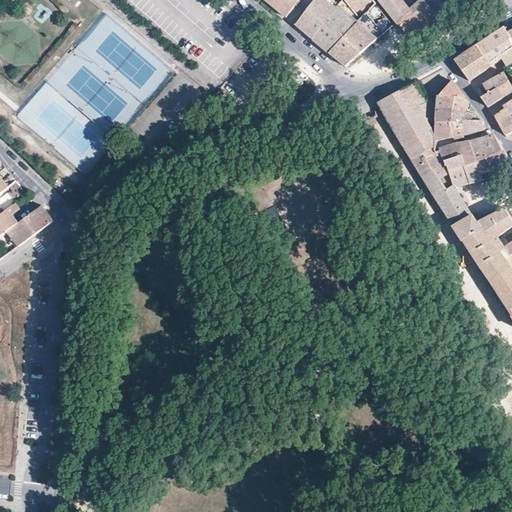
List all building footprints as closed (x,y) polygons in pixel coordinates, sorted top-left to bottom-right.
[(295,6),(287,0),(265,0),(286,17),(295,6)] [(337,8),(325,0),(315,0),(296,25),(313,39),(337,8)] [(351,8),(344,0),(342,0),(340,4),(337,8),(313,39),(329,53),(358,23),(347,13),(351,8)] [(340,4),(334,0),(325,0),(337,8),(340,4)] [(364,6),(359,0),(344,0),(351,8),(355,13),(364,6)] [(373,0),(359,0),(364,6),(367,5),(370,9),(376,3),(373,0)] [(379,0),(401,27),(414,40),(436,13),(424,0),(421,0),(409,10),(401,0),(447,0),(450,2),(452,0),(379,0)] [(347,66),(384,33),(367,13),(361,20),(358,23),(329,53),(346,67),(347,66)] [(495,35),(478,46),(492,67),(503,59),(511,53),(511,40),(508,33),(505,28),(495,35)] [(511,31),(508,33),(511,40),(511,53),(503,59),(508,68),(511,65),(511,31)] [(492,67),(478,46),(468,53),(456,61),(471,81),(492,67)] [(484,85),(489,94),(498,88),(510,82),(505,73),(504,74),(503,71),(502,71),(494,76),(495,78),(484,85)] [(470,103),(452,81),(440,96),(438,95),(437,110),(454,110),(466,113),(470,103)] [(498,88),(504,98),(511,92),(511,86),(510,82),(498,88)] [(511,268),(511,267),(511,266),(511,244),(506,248),(499,237),(511,228),(511,218),(506,209),(478,223),(456,188),(482,181),(489,178),(494,176),(491,170),(510,162),(503,149),(485,158),(476,163),(470,142),(462,144),(461,142),(459,142),(464,156),(446,162),(440,148),(436,142),(436,138),(435,136),(428,121),(432,121),(433,98),(427,101),(417,83),(388,99),(378,103),(378,104),(419,171),(454,226),(464,242),(465,242),(511,313),(511,268)] [(498,88),(489,94),(485,96),(479,87),(476,89),(483,99),(489,108),(504,98),(498,88)] [(227,109),(236,105),(234,100),(225,104),(227,109)] [(511,117),(504,107),(495,114),(501,126),(507,137),(511,134),(511,117)] [(436,123),(450,123),(466,122),(466,121),(483,121),(478,115),(466,113),(454,110),(437,110),(436,123)] [(466,122),(465,135),(485,130),(483,121),(466,121),(466,122)] [(451,137),(454,137),(465,135),(466,122),(450,123),(451,137)] [(464,156),(459,142),(455,143),(454,137),(451,137),(450,123),(436,123),(435,136),(436,138),(436,142),(440,148),(446,162),(464,156)] [(485,158),(503,149),(495,135),(479,139),(485,158)] [(476,163),(485,158),(479,139),(470,142),(476,163)] [(7,210),(12,215),(20,209),(16,203),(7,210)] [(17,246),(52,221),(41,206),(18,223),(6,232),(17,246)] [(0,236),(6,232),(18,223),(12,215),(7,210),(4,212),(0,215),(0,236)] [(0,329),(18,332),(20,308),(4,285),(0,287),(0,329)] [(0,462),(8,463),(20,336),(0,334),(0,462)]
